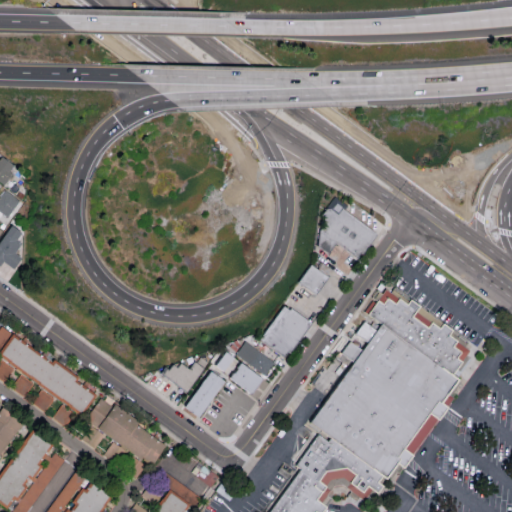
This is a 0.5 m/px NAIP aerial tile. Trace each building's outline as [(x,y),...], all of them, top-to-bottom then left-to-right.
[(0,181),(3,183),(15,165),(0,155),(0,181)] [(0,211),(7,216),(19,200),(2,187),(0,189),(0,211)] [(332,205),(342,213),(345,208),(375,230),(382,235),(377,241),(375,244),(331,303),(316,323),(317,325),(315,327),(287,359),(266,344),(295,307),(291,303),(289,302),(314,266),(319,259),(322,242),(323,231),(329,226),(324,224),(328,218),(325,217),(332,205)] [(23,232),(7,223),(0,236),(0,261),(1,260),(13,267),(20,256),(12,251),(23,232)] [(399,289),(417,302),(436,316),(473,342),(471,347),(475,351),(472,357),(477,360),(475,362),(454,396),(459,399),(441,424),(437,429),(403,475),(399,471),(388,485),(377,499),(376,501),(371,498),(367,503),(364,501),(360,504),(351,498),(354,493),(344,486),(339,488),(332,496),(336,500),(327,511),(267,511),(287,486),(299,470),(295,467),(316,439),(319,434),(316,432),(307,426),(308,425),(316,413),(322,404),(324,406),(355,363),(357,361),(345,353),(352,340),(367,351),(376,335),(382,323),(376,318),(373,316),(376,312),(381,303),(381,302),(377,299),(381,292),(386,295),(389,290),(396,292),(399,289)] [(52,363),(0,325),(0,379),(4,382),(15,366),(79,412),(92,394),(72,379),(74,375),(53,361),(52,363)] [(234,354),(264,375),(273,362),(244,340),(234,354)] [(228,376),(238,361),(223,351),(213,365),(228,376)] [(202,367),(193,361),(188,368),(178,361),(175,366),(168,362),(160,374),(185,391),(202,367)] [(252,391),(260,375),(237,363),(229,380),(252,391)] [(200,417),(221,378),(205,369),(184,409),(200,417)] [(11,388),(25,395),(32,380),(18,374),(11,388)] [(164,443),(134,425),(137,420),(98,396),(84,419),(89,422),(79,439),(94,448),(103,434),(151,464),(164,443)] [(0,451),(21,421),(0,406),(0,451)] [(48,444),(30,431),(2,474),(0,472),(0,502),(7,507),(48,444)] [(134,479),(145,467),(129,452),(128,452),(114,440),(103,451),(134,479)] [(84,476),(73,469),(45,511),(94,511),(107,493),(88,482),(70,510),(65,507),(84,476)] [(150,511),(178,511),(192,491),(180,483),(173,494),(164,489),(150,511)]
